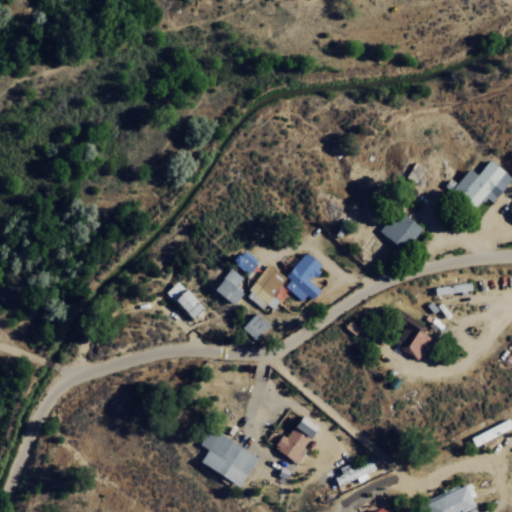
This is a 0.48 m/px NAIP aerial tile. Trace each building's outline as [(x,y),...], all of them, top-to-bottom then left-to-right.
[(474,175),(466,168),(449,190),(471,208),(481,196),(489,203),(509,178),(486,159),(474,175)] [(404,178),(415,183),(422,166),(410,162),(404,178)] [(417,226),(392,211),(377,235),(402,250),(417,226)] [(319,267),(304,252),(282,275),(288,280),(283,285),(301,303),(315,288),(307,280),(319,267)] [(271,296),(283,276),(264,264),(244,296),(269,311),(276,300),(271,296)] [(210,289),(230,305),(239,293),(232,287),(240,278),(227,268),(210,289)] [(163,292),(188,319),(200,308),(175,280),(163,292)] [(432,294),(468,291),(468,283),(432,286),(432,294)] [(239,328),(254,341),(268,326),(253,312),(239,328)] [(417,358),(428,338),(412,330),(401,350),(417,358)] [(279,434),(270,448),(295,463),(302,452),(299,450),(314,426),(297,415),(284,437),(279,434)] [(467,438),(471,447),(511,427),(507,418),(467,438)] [(196,462),(236,487),(254,457),(207,428),(196,444),(204,449),(196,462)] [(331,478),(334,486),(353,477),(356,483),(365,478),(362,472),(373,467),(369,459),(353,467),(350,461),(336,468),(338,474),(331,478)] [(421,502),(425,511),(461,511),(465,511),(474,511),(469,497),(473,496),(467,483),(421,502)]
